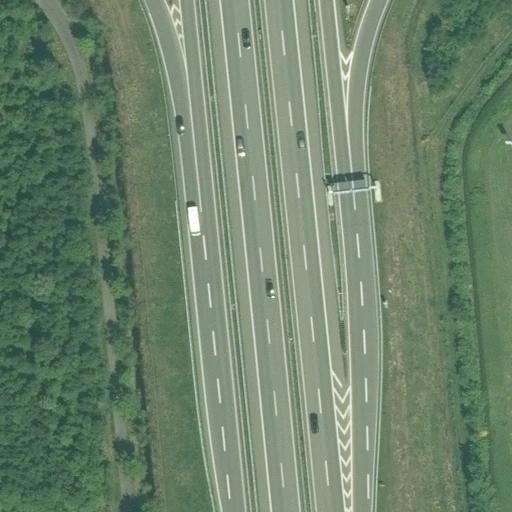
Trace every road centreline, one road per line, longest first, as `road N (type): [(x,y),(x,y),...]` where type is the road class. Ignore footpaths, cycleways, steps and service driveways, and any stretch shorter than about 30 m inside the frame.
road 1 (motorway): [(330,511),(278,0)]
road 2 (motorway): [(231,0),(281,511)]
road 3 (motorway): [(209,213),(237,511)]
road 4 (motorway): [(360,511),(348,217)]
road 5 (motorway): [(154,0),(176,69),(193,190),(209,213)]
road 6 (motorway): [(348,217),(357,69),(377,0)]
road 7 (motorway): [(348,217),(327,0)]
road 8 (motorway): [(187,0),(209,213)]
